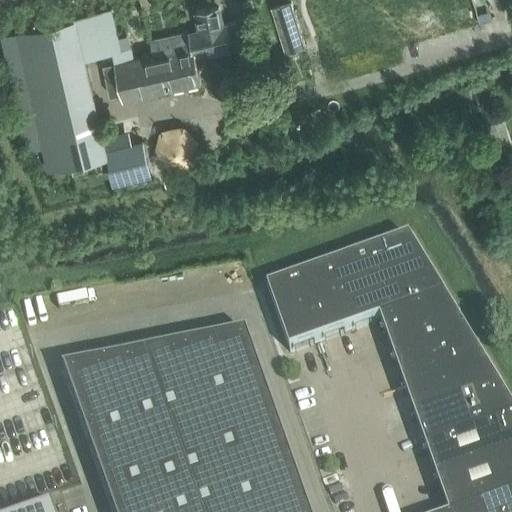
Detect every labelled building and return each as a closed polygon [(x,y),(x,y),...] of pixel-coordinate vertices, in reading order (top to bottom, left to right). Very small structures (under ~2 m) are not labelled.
[(290,0),(289,0),(271,5),(286,53),(305,47),(290,0)] [(380,0),(384,13),(371,17),(376,35),(389,32),(391,35),(419,27),(417,20),(431,16),(426,0),(380,0)] [(197,11),(200,29),(189,32),(150,41),(152,53),(134,57),(132,47),(121,49),(112,7),(75,16),(75,19),(1,36),(20,114),(34,111),(48,170),(107,156),(114,182),(152,172),(144,141),(106,150),(85,58),(113,52),(115,62),(103,64),(111,96),(121,93),(123,100),(201,84),(195,55),(241,45),(236,22),(223,24),(220,6),(197,11)] [(487,38),(498,34),(494,21),(482,25),(487,38)] [(489,83),(474,88),(480,103),(495,98),(489,83)] [(182,126),(162,131),(156,147),(160,157),(171,168),(192,163),(198,140),(182,126)] [(290,355),(381,323),(447,511),(511,511),(511,408),(410,241),(268,291),(290,355)] [(309,511),(247,336),(64,373),(113,511),(309,511)]
